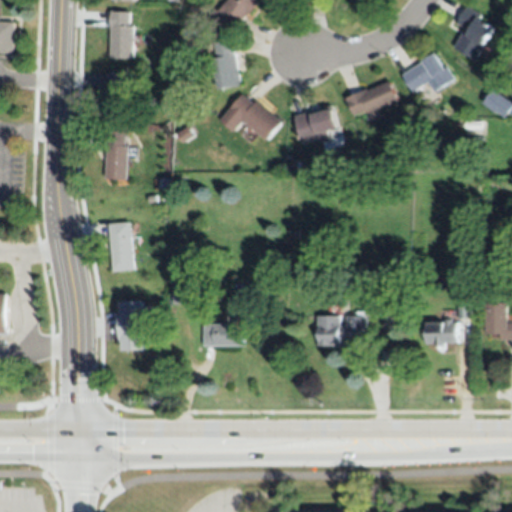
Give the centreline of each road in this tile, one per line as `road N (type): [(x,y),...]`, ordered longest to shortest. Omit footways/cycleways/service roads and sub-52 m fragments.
road 1 (tertiary): [(78,511),(79,346),(60,183),(66,0)]
road 2 (primary): [(511,439),(0,440)]
road 3 (residential): [(426,0),(389,41),(365,51),(300,54)]
